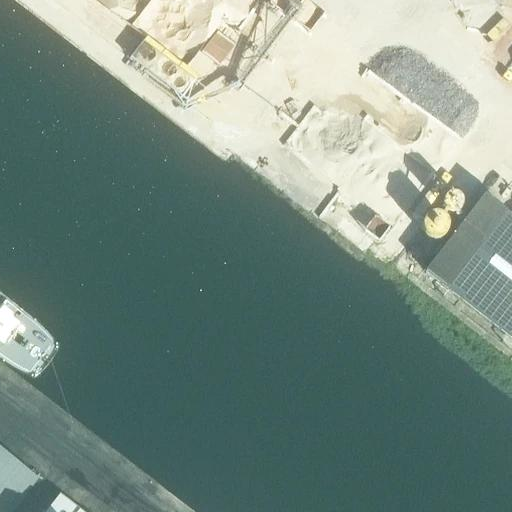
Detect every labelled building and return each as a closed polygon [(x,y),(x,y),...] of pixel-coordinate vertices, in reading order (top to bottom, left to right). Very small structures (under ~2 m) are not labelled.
[(223,30),(207,48),(223,62),(239,43),(223,30)] [(511,218),(483,196),(424,273),(511,340),(511,218)] [(384,235),(393,225),(381,213),(371,224),(384,235)] [(0,441),(0,511),(14,511),(43,471),(0,441)] [(46,511),(80,511),(59,496),(46,511)]
